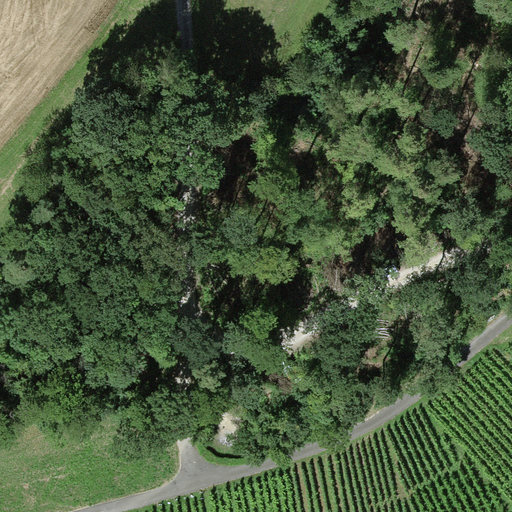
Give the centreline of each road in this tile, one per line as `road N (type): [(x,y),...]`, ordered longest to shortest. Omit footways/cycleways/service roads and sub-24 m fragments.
road 1 (track): [(180,0),(183,483)]
road 2 (track): [(179,298),(210,342),(248,346),(422,262),(511,232)]
road 3 (track): [(183,483),(356,426),(511,305)]
